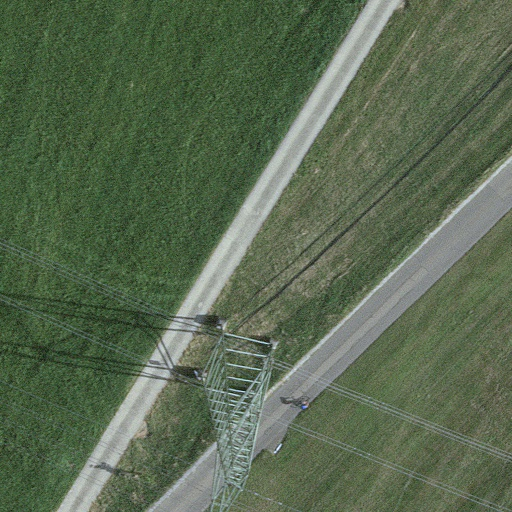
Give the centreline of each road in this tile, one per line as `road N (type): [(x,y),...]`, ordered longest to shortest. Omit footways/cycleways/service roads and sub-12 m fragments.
road 1 (track): [(82,511),(393,0)]
road 2 (tertiary): [(172,511),(511,188)]
